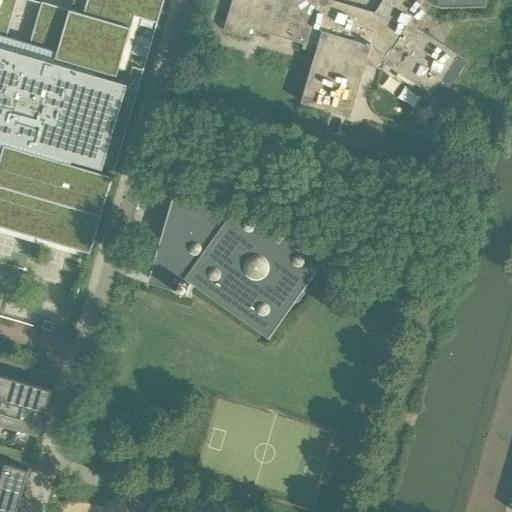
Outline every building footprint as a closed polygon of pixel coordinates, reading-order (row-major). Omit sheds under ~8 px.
[(0,0),(0,150),(2,151),(0,159),(0,225),(90,252),(112,176),(82,167),(84,163),(102,169),(127,84),(109,78),(110,74),(117,76),(134,16),(157,22),(163,0),(87,0),(83,14),(42,1),(30,43),(7,37),(17,0),(0,0)] [(17,0),(17,4),(34,8),(36,0),(17,0)] [(363,62),(377,15),(327,0),(232,0),(232,1),(233,1),(225,29),(224,28),(224,30),(248,37),(251,25),(259,27),(258,30),(268,33),(269,30),(297,38),(296,42),(305,44),(304,47),(316,50),(301,102),(350,117),(365,62),(363,62)] [(386,0),(377,15),(363,62),(365,62),(381,67),(384,64),(398,73),(399,71),(416,82),(415,84),(416,84),(417,83),(441,99),(441,100),(441,101),(467,61),(414,26),(430,2),(432,3),(444,6),(444,5),(448,6),(449,5),(453,6),(453,5),(458,6),(458,5),(462,6),(462,5),(467,6),(467,5),(471,6),(472,5),(476,6),(476,5),(480,6),(481,6),(485,7),(486,5),(484,4),(485,0),(386,0)] [(128,79),(140,83),(144,70),(132,66),(128,79)] [(151,280),(177,288),(176,291),(187,294),(190,284),(189,283),(193,277),(267,330),(290,299),(294,302),(298,302),(304,293),(303,290),(299,286),(321,255),(246,202),(236,216),(234,214),(176,197),(151,280)] [(0,411),(10,378),(0,374),(0,411)] [(0,411),(0,416),(19,423),(31,384),(10,378),(0,411)] [(31,384),(19,423),(41,429),(53,391),(31,384)] [(0,445),(0,455),(9,458),(12,448),(0,445)] [(12,448),(9,458),(20,462),(23,452),(12,448)] [(0,462),(0,486),(22,493),(29,471),(0,462)] [(0,486),(0,508),(11,511),(16,511),(22,493),(0,486)]
